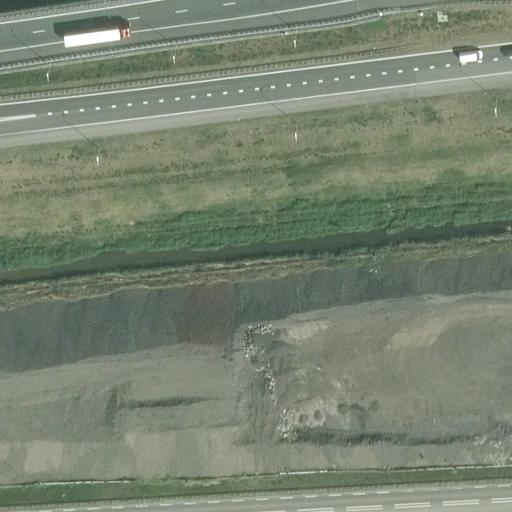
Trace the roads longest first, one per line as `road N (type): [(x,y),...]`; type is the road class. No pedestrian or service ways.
road 1 (motorway): [(38,117),(511,57)]
road 2 (unclassified): [(234,511),(511,496)]
road 3 (motorway): [(0,30),(231,0)]
